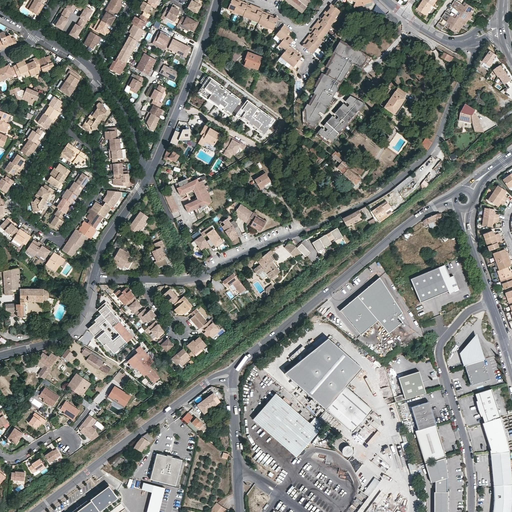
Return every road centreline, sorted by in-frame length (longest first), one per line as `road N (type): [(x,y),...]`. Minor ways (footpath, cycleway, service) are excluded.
road 1 (residential): [(146,279),(193,279),(379,195),(433,146),(475,52),(474,37)]
road 2 (residential): [(237,371),(424,211),(455,200)]
road 3 (residential): [(32,511),(218,374),(237,371)]
road 4 (residential): [(490,302),(468,311),(439,350),(468,458),(471,511)]
road 5 (residential): [(148,175),(218,0)]
road 6 (residential): [(59,240),(24,219),(19,195),(65,126)]
road 7 (residential): [(59,240),(97,186),(94,148),(65,126)]
road 8 (residential): [(241,511),(237,371)]
road 9 (residential): [(0,354),(75,327),(94,277)]
